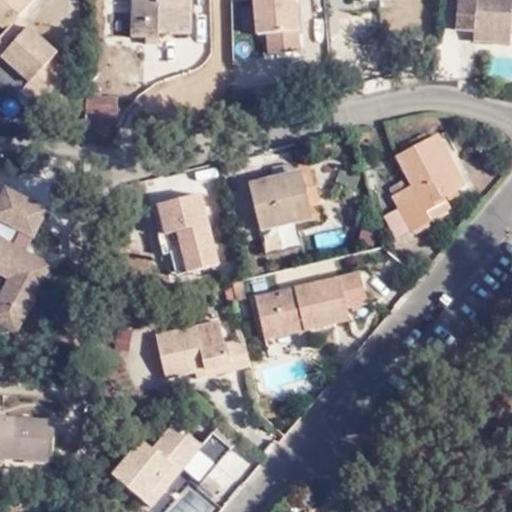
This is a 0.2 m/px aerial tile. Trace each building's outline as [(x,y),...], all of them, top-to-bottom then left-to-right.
[(0,0),(0,36),(4,40),(14,28),(38,4),(33,0),(0,0)] [(156,27),(174,29),(175,1),(180,1),(180,0),(131,0),(128,31),(154,34),(156,27)] [(188,0),(180,0),(180,1),(175,1),(174,29),(185,30),(188,0)] [(251,0),(254,33),(266,32),(267,53),(301,50),(297,0),(251,0)] [(453,32),(470,34),(470,27),(506,30),(506,38),(511,38),(511,0),(456,0),(457,1),(453,32)] [(504,46),(506,38),(506,30),(470,27),(470,34),(469,42),(504,46)] [(14,28),(4,40),(0,44),(0,70),(22,92),(13,102),(37,125),(58,104),(61,84),(51,75),(41,66),(48,60),(14,28)] [(57,69),(48,60),(41,66),(51,75),(57,69)] [(114,126),(118,101),(86,97),(82,121),(114,126)] [(435,138),(429,141),(459,189),(465,186),(435,138)] [(397,212),(411,234),(431,223),(423,211),(459,189),(429,141),(393,162),(410,190),(391,202),(397,212)] [(295,177),(246,190),(255,233),(259,252),(294,244),(289,224),(305,220),(295,177)] [(0,341),(7,341),(8,338),(17,343),(52,273),(26,261),(48,216),(5,195),(0,204),(0,232),(19,242),(13,253),(0,246),(0,282),(7,286),(0,300),(0,341)] [(150,209),(155,238),(169,236),(177,278),(207,271),(192,201),(150,209)] [(398,242),(411,234),(397,212),(385,220),(398,242)] [(164,280),(177,278),(169,236),(155,238),(147,240),(151,259),(160,257),(164,280)] [(352,279),(331,285),(338,315),(359,310),(352,279)] [(248,305),(256,345),(341,324),(338,315),(331,285),(248,305)] [(158,384),(188,377),(220,370),(222,377),(243,373),(237,345),(216,349),(211,328),(149,343),(158,384)] [(190,384),(222,377),(220,370),(188,377),(190,384)] [(0,411),(0,422),(11,423),(11,412),(0,411)] [(60,416),(11,412),(11,423),(0,422),(0,452),(59,457),(60,416)] [(164,469),(185,442),(169,427),(145,456),(141,462),(129,454),(106,482),(135,506),(142,496),(151,504),(172,477),(164,469)] [(195,449),(185,442),(164,469),(172,477),(195,449)] [(134,448),(129,454),(141,462),(145,456),(134,448)] [(193,483),(167,511),(220,511),(223,509),(193,483)] [(143,511),(151,504),(142,496),(135,506),(143,511)]
